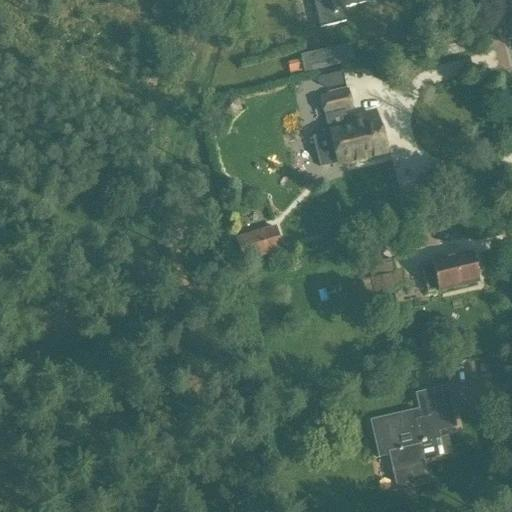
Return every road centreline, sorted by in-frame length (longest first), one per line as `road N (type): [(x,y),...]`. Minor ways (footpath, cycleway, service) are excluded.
road 1 (track): [(222,0),(75,511)]
road 2 (track): [(146,264),(0,175)]
